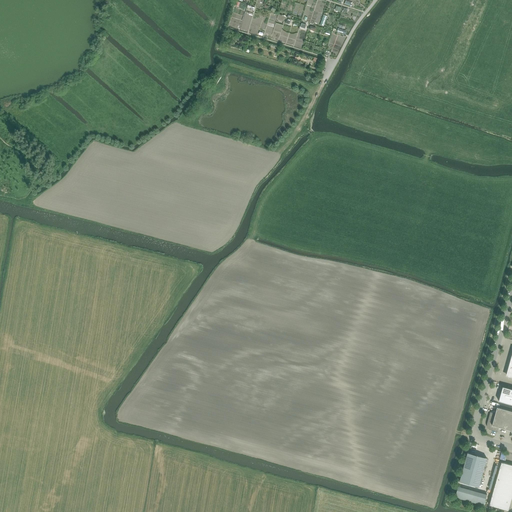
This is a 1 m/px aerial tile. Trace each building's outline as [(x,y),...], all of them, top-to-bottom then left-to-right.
[(511,404),(511,388),(503,386),(499,401),(511,404)] [(511,410),(497,407),(495,413),(490,412),(487,424),(487,426),(487,427),(489,429),(491,430),(497,432),(498,427),(511,430),(511,410)] [(459,481),(479,487),(487,458),(467,452),(459,481)] [(489,505),(508,511),(511,496),(511,464),(501,462),(489,505)] [(484,505),(487,494),(458,486),(455,497),(484,505)]
